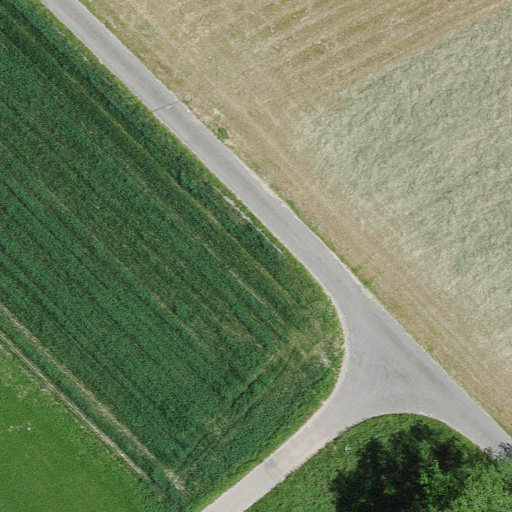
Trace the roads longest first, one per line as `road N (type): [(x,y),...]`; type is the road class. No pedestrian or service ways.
road 1 (unclassified): [(56,0),(511,459)]
road 2 (track): [(208,511),(419,363)]
